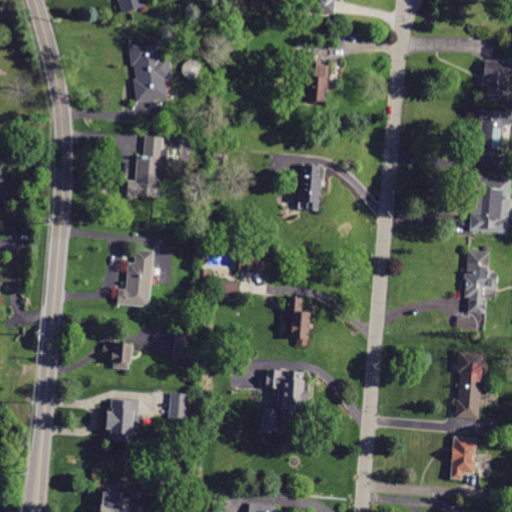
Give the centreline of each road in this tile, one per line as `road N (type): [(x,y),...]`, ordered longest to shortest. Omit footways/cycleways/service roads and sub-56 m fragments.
road 1 (residential): [(361,511),(409,0)]
road 2 (tertiary): [(37,501),(63,137),(54,67),(33,0)]
